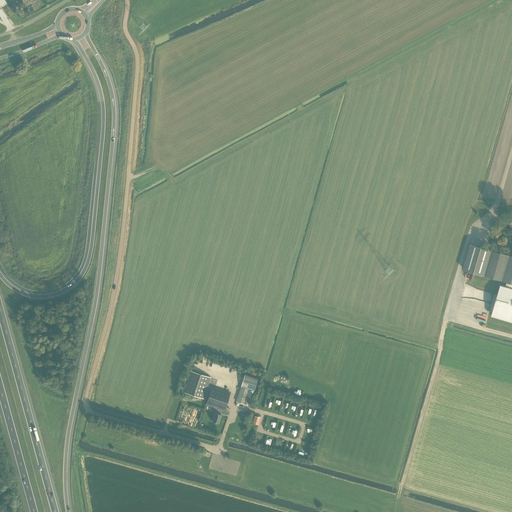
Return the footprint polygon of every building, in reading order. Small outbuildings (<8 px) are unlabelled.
[(511,256),(470,244),(463,269),(507,282),(506,286),(501,285),(498,295),(495,294),(490,311),(493,312),(492,316),(511,321),(511,256)] [(190,370),(183,392),(203,399),(204,398),(208,399),(206,405),(213,407),(211,411),(215,412),(212,421),(218,423),(221,414),(220,414),(222,410),(224,411),(225,407),(230,393),(212,387),(210,393),(206,391),(210,377),(190,370)] [(257,379),(245,374),(241,386),(254,390),(257,379)] [(244,404),(248,389),(241,386),(236,402),(244,404)] [(249,405),(254,391),(249,389),(244,404),(249,405)]
